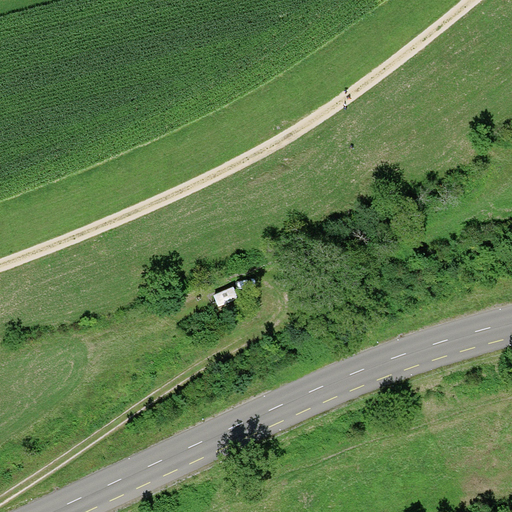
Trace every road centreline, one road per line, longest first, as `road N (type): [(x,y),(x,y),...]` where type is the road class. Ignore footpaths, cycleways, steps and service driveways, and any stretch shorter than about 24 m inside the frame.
road 1 (track): [(8,511),(224,346),(344,282),(511,160)]
road 2 (track): [(0,266),(331,110),(469,0)]
road 3 (secondary): [(511,322),(360,370),(51,511)]
